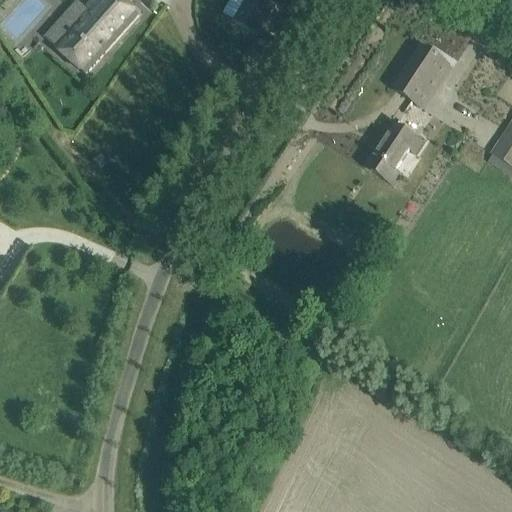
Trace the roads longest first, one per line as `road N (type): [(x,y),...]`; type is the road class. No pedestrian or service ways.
road 1 (unclassified): [(103,511),(103,477),(132,359),(180,234),(330,0)]
road 2 (track): [(265,98),(202,56),(190,35),(188,0)]
